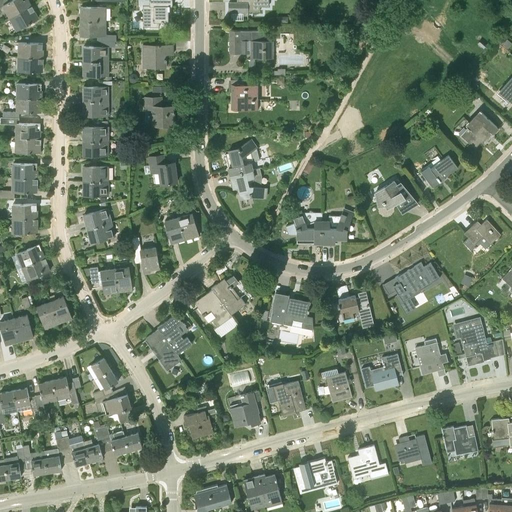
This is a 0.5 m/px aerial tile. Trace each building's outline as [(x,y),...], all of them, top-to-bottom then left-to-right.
[(10,18),(31,6),(27,0),(12,0),(3,5),(10,18)] [(143,5),(143,26),(159,26),(159,21),(168,21),(168,5),(172,5),(172,0),(148,0),(149,5),(143,5)] [(237,0),(238,2),(229,2),(229,12),(248,12),(248,11),(260,11),(260,6),(268,7),(268,0),(237,0)] [(30,22),(38,18),(31,6),(10,18),(17,30),(30,23),(30,22)] [(81,7),(81,21),(105,21),(105,6),(81,7)] [(105,35),(105,21),(81,21),(81,35),(105,35)] [(230,54),(250,54),(250,60),(247,59),(247,60),(255,60),(255,58),(264,58),(264,55),(273,55),(273,41),(268,41),(268,31),(230,31),(230,54)] [(19,43),(18,57),(42,57),(43,43),(19,43)] [(173,54),(173,44),(143,45),(143,68),(166,67),(166,55),(173,54)] [(102,46),(83,46),(83,61),(109,61),(109,47),(109,46),(102,46)] [(42,72),(42,57),(18,57),(18,71),(33,72),(33,71),(42,72)] [(83,61),(83,75),(108,75),(109,61),(83,61)] [(128,79),(130,82),(134,83),(137,81),(137,78),(136,74),(133,74),(129,76),(128,79)] [(511,78),(499,93),(511,105),(511,78)] [(41,98),(41,84),(17,83),(17,97),(41,98)] [(257,84),(229,84),(229,92),(231,92),(231,104),(238,104),(238,110),(257,110),(257,84)] [(108,115),(108,101),(109,86),(83,86),(83,115),(108,115)] [(32,112),(40,112),(41,98),(17,97),(17,112),(32,113),(32,112)] [(153,125),(173,125),(173,106),(162,106),(162,98),(145,97),(145,108),(153,108),(153,125)] [(469,142),(474,148),(475,148),(481,142),(483,144),(489,139),(485,135),(489,131),(493,135),(499,129),(481,112),(471,122),(466,118),(455,129),(469,143),(469,142)] [(17,124),(16,137),(40,138),(40,124),(17,123),(17,124)] [(108,126),(83,126),(83,141),(108,141),(108,126)] [(40,138),(16,137),(16,152),(31,152),(39,152),(40,138)] [(252,169),(250,164),(252,162),(252,161),(252,160),(250,151),(255,147),(250,139),(238,148),(229,150),(230,153),(225,154),(228,168),(230,175),(252,169)] [(108,141),(83,141),(83,155),(108,155),(108,141)] [(382,147),(386,153),(390,150),(387,144),(382,147)] [(177,182),(174,162),(164,163),(163,155),(149,157),(150,169),(159,168),(161,184),(177,182)] [(421,171),(432,187),(433,187),(439,182),(441,181),(440,181),(458,168),(448,155),(431,168),(429,166),(421,171)] [(306,166),(311,169),(314,164),(309,161),(306,166)] [(37,178),(37,164),(14,163),(13,177),(37,178)] [(83,166),(83,181),(108,181),(108,166),(83,166)] [(238,186),(239,189),(241,198),(250,196),(250,197),(251,197),(251,196),(265,198),(266,188),(261,187),(253,186),(253,182),(253,177),(252,169),(230,175),(233,187),(238,186)] [(291,176),(286,174),(282,181),(287,184),(291,176)] [(0,197),(14,198),(14,192),(28,193),(28,192),(36,192),(37,178),(13,177),(12,190),(0,189),(0,197)] [(384,205),(387,210),(405,199),(404,197),(409,194),(413,198),(397,178),(375,192),(378,206),(384,205)] [(83,181),(83,195),(108,194),(108,181),(83,181)] [(13,218),(37,218),(36,204),(12,204),(13,218)] [(321,243),(321,221),(313,221),(305,224),(304,221),(309,219),(305,207),(301,208),(302,211),(291,214),(293,223),(286,226),(286,227),(287,227),(289,234),(297,234),(297,243),(321,243)] [(107,208),(84,215),(87,228),(111,222),(107,208)] [(329,239),(337,239),(346,239),(346,229),(351,215),(342,212),(340,216),(328,216),(328,221),(321,221),(321,243),(329,243),(329,239)] [(199,236),(192,213),(178,217),(185,240),(199,236)] [(185,240),(178,217),(165,221),(171,244),(185,240)] [(33,232),(37,232),(37,218),(13,218),(13,233),(22,233),(22,240),(29,240),(29,237),(33,237),(33,232)] [(496,239),(501,234),(486,219),(481,224),(478,222),(465,234),(469,238),(463,242),(470,251),(472,249),(474,247),(475,248),(477,246),(475,244),(485,235),(490,242),(495,237),(496,239)] [(111,222),(87,228),(91,242),(114,236),(111,222)] [(150,270),(159,269),(156,247),(140,250),(139,237),(131,238),(133,252),(140,251),(144,274),(150,273),(150,270)] [(22,266),(44,257),(39,244),(17,253),(22,266)] [(37,276),(50,271),(44,257),(22,266),(27,279),(31,287),(40,283),(37,276)] [(421,262),(390,280),(398,294),(417,283),(419,287),(420,289),(433,282),(431,280),(421,262)] [(129,266),(115,268),(118,292),(132,290),(129,266)] [(502,278),(511,287),(511,266),(510,268),(511,269),(502,278)] [(90,268),(92,283),(100,282),(97,267),(90,268)] [(115,268),(100,270),(104,294),(118,292),(115,268)] [(472,277),(464,274),(461,283),(468,286),(472,277)] [(221,284),(219,281),(211,288),(212,289),(231,314),(239,309),(245,304),(240,298),(237,300),(229,289),(232,287),(226,280),(221,284)] [(231,314),(212,289),(200,298),(201,299),(195,303),(203,313),(202,314),(204,316),(207,314),(206,313),(211,310),(216,317),(212,320),(218,326),(232,315),(231,314)] [(423,290),(412,296),(414,301),(418,299),(421,304),(428,300),(423,290)] [(312,317),(307,316),(309,304),(310,304),(310,302),(308,301),(307,302),(294,299),(295,298),(294,298),(293,303),(288,302),(289,295),(275,292),(273,302),(274,302),(270,321),(283,324),(283,323),(291,325),(292,319),(302,322),(301,327),(313,329),(312,317)] [(339,304),(337,304),(338,307),(340,306),(343,319),(354,317),(352,312),(358,310),(362,328),(374,325),(367,295),(363,296),(362,294),(358,295),(359,297),(356,298),(355,295),(338,299),(339,304)] [(21,298),(24,308),(31,306),(27,296),(21,298)] [(50,301),(58,323),(72,318),(63,296),(50,301)] [(37,306),(45,328),(58,323),(50,301),(37,306)] [(157,327),(158,328),(159,328),(178,354),(192,343),(187,336),(183,339),(174,327),(184,319),(178,311),(157,327)] [(27,315),(13,318),(19,341),(33,337),(27,315)] [(0,321),(0,323),(6,345),(19,341),(13,318),(0,321)] [(179,355),(178,354),(159,328),(158,328),(146,338),(152,346),(153,345),(162,357),(159,359),(164,366),(179,355)] [(511,338),(511,333),(510,330),(502,331),(502,339),(503,340),(511,338)] [(491,358),(491,357),(498,355),(494,341),(492,341),(490,336),(485,338),(483,331),(460,337),(468,365),(484,361),(484,360),(491,358)] [(394,333),(383,336),(385,343),(396,340),(394,333)] [(424,341),(425,345),(415,347),(422,374),(432,371),(431,369),(436,368),(439,375),(443,374),(445,374),(446,374),(442,362),(448,361),(446,353),(440,354),(436,338),(424,341)] [(461,352),(459,342),(453,344),(455,353),(461,352)] [(335,349),(336,355),(346,353),(344,346),(335,349)] [(399,384),(397,376),(395,371),(402,370),(397,353),(381,358),(385,373),(372,377),(375,390),(399,384)] [(98,376),(111,369),(104,357),(91,364),(98,376)] [(105,389),(118,381),(111,369),(98,376),(105,389)] [(332,402),(352,397),(345,371),(326,376),(332,402)] [(52,380),(56,394),(57,400),(71,397),(72,403),(78,402),(75,387),(74,388),(73,381),(72,381),(73,382),(68,383),(67,383),(66,376),(52,380)] [(72,378),(73,381),(74,388),(75,387),(81,386),(78,376),(72,378)] [(44,404),(57,400),(56,394),(52,380),(38,383),(41,394),(35,396),(40,418),(40,419),(47,418),(44,404)] [(298,380),(282,384),(282,383),(266,387),(270,402),(278,400),(282,415),(296,412),(295,410),(299,409),(299,411),(306,409),(298,380)] [(27,387),(13,390),(16,404),(30,402),(34,419),(40,418),(35,396),(29,397),(27,387)] [(115,397),(114,392),(125,387),(105,395),(96,399),(97,403),(113,398),(117,411),(118,411),(118,412),(127,409),(131,408),(127,394),(115,397)] [(93,393),(95,399),(96,399),(105,395),(102,389),(93,393)] [(16,404),(13,390),(0,392),(0,396),(2,407),(16,404)] [(230,405),(235,427),(246,424),(245,422),(250,421),(251,425),(260,423),(258,413),(259,412),(253,392),(240,395),(242,402),(230,405)] [(120,418),(129,415),(127,409),(118,412),(120,418)] [(192,438),(213,432),(208,415),(206,415),(204,410),(183,416),(186,425),(188,424),(192,438)] [(493,446),(510,444),(510,445),(511,445),(511,421),(508,422),(507,420),(507,418),(508,418),(491,420),(494,439),(492,439),(493,446)] [(104,439),(110,437),(107,425),(101,427),(104,439)] [(478,450),(475,435),(469,436),(466,425),(454,428),(453,426),(441,428),(443,435),(442,435),(443,438),(443,437),(446,452),(454,450),(455,455),(478,450)] [(104,439),(101,427),(95,428),(98,441),(104,439)] [(115,439),(111,440),(115,454),(128,450),(124,436),(125,436),(123,430),(113,433),(115,439)] [(142,446),(138,432),(125,436),(124,436),(128,450),(142,446)] [(400,444),(396,445),(401,463),(404,462),(403,457),(419,453),(422,465),(431,462),(424,434),(415,437),(416,440),(410,442),(408,435),(398,438),(400,444)] [(83,440),(70,444),(68,436),(62,437),(64,449),(71,448),(76,465),(89,462),(83,441),(83,440)] [(58,447),(44,450),(48,472),(61,470),(58,451),(64,449),(62,437),(56,438),(58,447)] [(91,439),(83,441),(89,462),(103,458),(99,443),(93,445),(91,439)] [(30,452),(29,444),(22,445),(23,447),(26,469),(32,468),(34,474),(48,472),(44,450),(30,452)] [(374,444),(357,449),(359,454),(347,457),(352,473),(380,466),(374,444)] [(20,470),(26,469),(23,447),(17,448),(18,456),(10,458),(4,459),(7,479),(21,476),(20,470)] [(294,468),(299,487),(298,487),(300,493),(337,483),(333,469),(334,469),(332,460),(325,462),(324,458),(308,462),(308,461),(307,461),(308,464),(294,468)] [(258,476),(266,505),(267,506),(282,502),(275,477),(266,479),(265,474),(258,476)] [(266,505),(258,476),(243,480),(251,509),(266,505)] [(197,504),(196,511),(207,511),(208,509),(232,502),(227,484),(218,486),(217,484),(196,490),(196,492),(194,493),(197,504)] [(453,489),(443,491),(445,503),(455,500),(453,489)] [(416,505),(413,494),(407,496),(410,507),(416,505)] [(406,511),(406,508),(410,507),(407,496),(402,497),(405,511),(406,511)] [(511,511),(511,497),(501,497),(501,498),(500,511),(511,511)] [(474,498),(463,499),(464,506),(463,506),(464,511),(477,511),(476,504),(475,504),(474,498)] [(500,511),(501,498),(496,498),(495,504),(489,503),(488,511),(500,511)]
